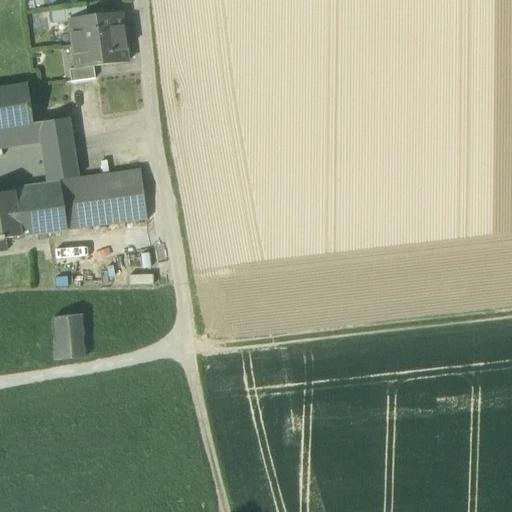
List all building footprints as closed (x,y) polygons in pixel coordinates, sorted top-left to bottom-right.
[(50,14),(52,26),(69,24),(69,23),(87,21),(86,9),(50,14)] [(69,24),(72,47),(124,41),(121,17),(87,21),(69,23),(69,24)] [(127,64),(124,41),(72,47),(75,71),(93,69),(127,64)] [(69,71),(70,84),(95,81),(93,69),(75,71),(69,71)] [(0,90),(0,132),(33,128),(26,87),(0,90)] [(40,144),(41,146),(72,141),(68,120),(37,125),(38,127),(40,144)] [(0,132),(0,150),(40,144),(38,127),(33,128),(0,132)] [(41,146),(43,160),(74,155),(72,141),(41,146)] [(77,179),(74,155),(43,160),(46,184),(57,182),(77,179)] [(78,180),(77,179),(57,182),(58,188),(47,190),(14,194),(20,238),(147,222),(140,172),(78,180)] [(0,196),(0,241),(4,241),(20,238),(14,194),(0,196)] [(53,320),(57,362),(85,360),(81,317),(53,320)]
